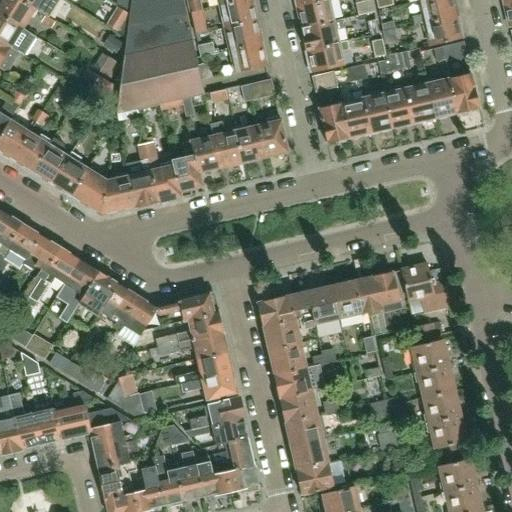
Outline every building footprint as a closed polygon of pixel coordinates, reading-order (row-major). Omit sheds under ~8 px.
[(0,0),(0,13),(22,27),(34,8),(20,0),(2,0),(0,0)] [(20,0),(34,8),(45,15),(48,17),(59,0),(20,0)] [(203,95),(200,81),(197,66),(181,0),(131,0),(129,13),(129,16),(126,38),(115,115),(118,115),(135,111),(161,105),(182,100),(190,98),(203,95)] [(117,0),(117,5),(129,13),(131,0),(117,0)] [(203,10),(200,0),(186,0),(189,12),(203,10)] [(251,0),(245,0),(219,6),(224,28),(256,21),(251,0)] [(332,21),(327,0),(326,0),(296,7),(301,29),(332,22),(332,21)] [(374,12),(371,0),(355,0),(356,3),(355,3),(358,15),(374,12)] [(389,0),(375,0),(378,10),(391,7),(389,0)] [(456,16),(452,0),(424,0),(419,1),(422,15),(411,17),(414,26),(424,24),(456,16)] [(126,38),(129,16),(118,8),(107,25),(126,38)] [(37,36),(22,27),(0,13),(0,40),(10,47),(25,56),(37,36)] [(191,18),(195,35),(206,32),(202,16),(191,18)] [(430,46),(461,39),(456,16),(424,24),(430,46)] [(337,44),(337,43),(334,30),(343,28),(341,19),(332,21),(332,22),(301,29),(303,36),(302,36),(305,51),(337,44)] [(367,21),(370,36),(380,33),(376,19),(367,21)] [(261,43),(256,21),(224,28),(229,51),(261,43)] [(381,23),(383,31),(395,29),(394,21),(381,23)] [(395,29),(383,31),(382,31),(383,39),(385,44),(397,42),(395,29)] [(117,53),(124,42),(111,34),(104,45),(117,53)] [(387,55),(385,44),(383,39),(373,41),(376,57),(387,55)] [(0,62),(10,47),(0,40),(0,62)] [(342,66),(339,52),(349,50),(347,41),(337,43),(337,44),(305,51),(310,74),(342,66)] [(213,42),(197,46),(200,57),(219,53),(218,49),(214,49),(213,42)] [(266,66),(261,43),(229,51),(234,73),(266,66)] [(467,58),(463,43),(443,48),(445,60),(449,74),(463,71),(460,59),(467,58)] [(445,60),(443,48),(434,50),(437,62),(445,60)] [(410,68),(406,52),(398,54),(398,57),(401,70),(410,68)] [(102,53),(93,68),(111,78),(120,64),(102,53)] [(401,70),(398,57),(389,59),(392,72),(401,70)] [(211,79),(207,64),(197,66),(200,81),(211,79)] [(364,65),(355,67),(358,81),(367,78),(364,65)] [(358,81),(355,67),(346,69),(349,83),(358,81)] [(337,88),(333,72),(311,77),(315,93),(337,88)] [(95,74),(85,90),(106,103),(116,87),(95,74)] [(479,109),(471,74),(448,79),(456,114),(457,114),(458,116),(471,113),(471,111),(479,109)] [(456,114),(448,79),(427,84),(435,121),(450,117),(450,116),(456,114)] [(274,96),(270,80),(246,85),(250,101),(274,96)] [(63,82),(54,98),(66,106),(76,90),(63,82)] [(435,121),(427,84),(405,89),(413,123),(421,122),(422,124),(435,121)] [(240,87),(244,102),(250,101),(246,85),(240,87)] [(407,127),(406,125),(413,123),(405,89),(384,94),(392,130),(407,127)] [(229,100),(226,90),(210,94),(212,104),(229,100)] [(19,105),(25,96),(18,91),(12,100),(19,105)] [(362,99),(360,91),(352,93),(353,101),(340,104),(349,141),(350,141),(350,140),(363,137),(363,135),(370,133),(362,99)] [(384,94),(362,99),(370,133),(378,131),(379,133),(392,130),(384,94)] [(194,115),(190,98),(182,100),(183,106),(186,117),(194,115)] [(0,134),(9,120),(18,107),(7,99),(0,109),(0,134)] [(183,106),(182,100),(161,105),(163,111),(183,106)] [(349,141),(340,104),(318,109),(326,144),(335,142),(336,144),(349,141)] [(35,123),(42,113),(36,109),(29,120),(35,123)] [(136,117),(135,111),(118,115),(119,121),(136,117)] [(41,127),(48,117),(42,113),(35,123),(41,127)] [(0,152),(12,160),(29,133),(9,120),(0,134),(0,152)] [(242,163),(235,132),(225,134),(222,121),(209,124),(212,137),(220,169),(230,166),(232,168),(237,167),(239,164),(241,164),(242,163)] [(287,153),(280,121),(257,126),(264,158),(274,156),(276,158),(282,156),(284,154),(287,153)] [(264,158),(257,126),(235,132),(242,163),(244,163),(246,164),(252,163),(254,161),(263,158),(264,158)] [(29,133),(12,160),(32,172),(49,145),(29,133)] [(75,148),(81,137),(75,133),(68,144),(75,148)] [(186,157),(171,161),(172,166),(179,198),(190,195),(191,189),(200,187),(197,174),(187,134),(184,135),(186,142),(182,143),(186,157)] [(220,169),(212,137),(191,142),(189,134),(187,134),(197,174),(208,171),(210,173),(215,171),(217,169),(220,169)] [(81,151),(87,140),(81,137),(75,148),(81,151)] [(52,141),(51,140),(49,145),(32,172),(51,185),(68,157),(60,152),(64,147),(63,143),(54,138),(52,141)] [(179,198),(172,166),(160,169),(154,142),(143,144),(144,148),(157,203),(179,198)] [(157,203),(144,148),(138,149),(143,173),(141,173),(140,166),(137,163),(127,166),(128,171),(126,171),(136,208),(157,203)] [(71,197),(88,170),(68,157),(51,185),(71,197)] [(100,216),(107,182),(88,170),(71,197),(100,216)] [(136,208),(126,171),(115,174),(116,179),(107,182),(100,216),(136,208)] [(0,258),(22,224),(3,212),(0,216),(0,258)] [(24,264),(41,236),(22,224),(0,258),(0,275),(8,263),(19,270),(23,264),(24,264)] [(29,297),(61,248),(41,236),(24,264),(33,270),(35,266),(41,270),(37,276),(32,279),(24,294),(29,297)] [(64,285),(80,260),(61,248),(29,297),(38,303),(49,283),(44,281),(48,275),(55,278),(64,285)] [(78,305),(99,272),(80,260),(64,285),(79,294),(76,300),(72,297),(58,319),(66,324),(78,305)] [(432,284),(427,265),(401,271),(408,302),(420,299),(423,313),(448,308),(442,282),(432,284)] [(100,313),(118,284),(99,272),(78,305),(98,317),(101,313),(100,313)] [(401,309),(393,272),(375,276),(383,310),(383,313),(401,309)] [(383,310),(375,276),(355,281),(363,313),(366,313),(367,314),(383,310)] [(339,319),(363,313),(355,281),(332,286),(339,319)] [(118,327),(137,296),(118,284),(100,313),(101,313),(116,322),(115,325),(118,326),(118,327)] [(311,308),(315,324),(339,319),(332,286),(299,294),(302,310),(311,308)] [(218,312),(215,300),(211,301),(209,293),(177,300),(177,302),(158,306),(157,308),(154,313),(159,316),(180,311),(182,321),(218,313),(218,312)] [(294,312),(302,310),(299,294),(257,303),(263,327),(296,320),(294,312)] [(157,308),(137,296),(118,327),(122,329),(126,323),(142,333),(146,327),(154,313),(157,308)] [(187,321),(189,332),(176,335),(156,340),(157,347),(223,333),(218,313),(218,312),(218,313),(182,321),(183,322),(187,321)] [(268,351),(301,344),(296,321),(296,320),(263,327),(268,351)] [(316,329),(314,321),(302,323),(304,331),(316,329)] [(415,328),(418,340),(434,336),(431,325),(415,328)] [(227,353),(223,334),(223,333),(157,347),(160,357),(194,349),(196,360),(227,353)] [(367,353),(375,351),(372,336),(364,338),(367,353)] [(0,340),(0,348),(3,360),(13,358),(17,351),(0,340)] [(418,373),(449,366),(443,340),(412,348),(418,373)] [(301,345),(301,344),(268,351),(274,375),(307,368),(301,345)] [(336,361),(333,348),(320,351),(321,354),(324,364),(336,361)] [(21,353),(26,376),(40,373),(38,363),(21,353)] [(63,372),(69,361),(56,353),(49,363),(63,372)] [(177,376),(179,385),(232,373),(227,353),(196,360),(199,371),(177,376)] [(324,364),(321,354),(312,357),(314,366),(324,364)] [(393,379),(388,357),(382,358),(387,380),(393,379)] [(82,383),(89,372),(70,360),(69,361),(63,372),(82,383)] [(455,391),(449,366),(418,373),(424,398),(455,391)] [(307,368),(274,375),(279,399),(312,392),(307,369),(307,368)] [(367,378),(381,375),(379,368),(365,371),(367,378)] [(89,371),(89,372),(82,383),(102,396),(109,385),(104,383),(105,381),(89,371)] [(236,393),(232,373),(179,385),(181,393),(203,388),(205,400),(236,393)] [(124,398),(119,379),(106,399),(111,401),(124,398)] [(75,404),(92,400),(91,396),(82,391),(73,393),(75,404)] [(460,417),(455,391),(424,398),(429,424),(460,417)] [(279,399),(285,423),(317,416),(312,392),(279,399)] [(20,393),(15,394),(25,449),(46,444),(40,412),(25,416),(20,393)] [(25,449),(15,394),(0,397),(0,434),(4,454),(20,451),(19,450),(25,449)] [(139,394),(124,398),(111,401),(134,416),(144,413),(139,394)] [(190,429),(200,427),(210,425),(242,418),(243,417),(238,397),(206,405),(209,415),(188,420),(190,429)] [(401,410),(398,397),(386,400),(387,401),(389,413),(401,410)] [(325,413),(339,410),(337,400),(323,402),(325,413)] [(377,420),(390,417),(389,413),(387,401),(373,404),(377,420)] [(134,435),(123,437),(120,423),(131,420),(111,408),(86,414),(88,434),(92,452),(135,442),(134,435)] [(52,409),(40,412),(46,444),(67,439),(62,411),(53,413),(52,409)] [(88,434),(86,414),(85,410),(68,414),(67,410),(62,411),(67,439),(88,434)] [(290,447),(323,439),(317,416),(285,423),(285,424),(290,447)] [(462,459),(459,444),(466,443),(460,417),(429,424),(435,450),(443,448),(446,463),(447,465),(439,467),(445,493),(476,486),(470,460),(463,461),(462,459)] [(247,438),(242,418),(210,425),(215,446),(223,444),(247,438)] [(200,427),(190,429),(186,430),(191,435),(201,433),(200,427)] [(168,439),(166,429),(160,430),(154,448),(170,445),(168,439)] [(407,440),(405,429),(399,430),(401,441),(407,440)] [(380,450),(397,447),(394,431),(377,434),(380,450)] [(217,466),(222,464),(222,462),(227,460),(232,459),(234,470),(253,466),(247,438),(223,444),(225,453),(214,455),(217,466)] [(323,440),(323,439),(290,447),(296,471),(328,463),(323,440)] [(129,463),(127,453),(137,451),(135,442),(92,452),(96,469),(129,463)] [(203,496),(194,459),(195,459),(193,451),(181,454),(184,467),(176,469),(183,501),(201,497),(203,496)] [(183,501),(176,469),(167,471),(163,455),(153,458),(155,466),(154,466),(163,505),(183,501)] [(229,491),(224,471),(212,474),(208,456),(195,459),(194,459),(203,496),(213,494),(214,495),(229,491)] [(222,462),(222,464),(225,464),(226,471),(224,471),(229,491),(243,488),(244,494),(259,490),(258,484),(253,466),(234,470),(232,459),(227,460),(222,462)] [(132,493),(128,472),(136,470),(135,462),(129,463),(96,469),(103,500),(132,493)] [(328,464),(328,463),(296,471),(301,495),(334,488),(328,464)] [(163,505),(154,466),(140,469),(145,490),(132,493),(136,511),(137,511),(152,509),(152,508),(163,505)] [(421,498),(416,477),(410,478),(415,499),(421,498)] [(395,482),(399,500),(409,498),(405,480),(395,482)] [(475,511),(482,511),(476,486),(445,493),(449,511),(475,511)] [(322,494),(326,511),(348,511),(360,509),(355,487),(322,494)] [(136,511),(132,493),(103,500),(104,503),(105,503),(106,511),(136,511)] [(411,511),(409,498),(399,500),(402,511),(411,511)] [(423,511),(421,498),(415,499),(417,511),(423,511)]
